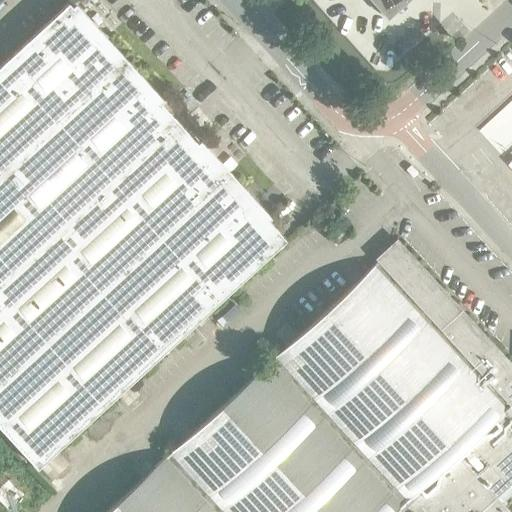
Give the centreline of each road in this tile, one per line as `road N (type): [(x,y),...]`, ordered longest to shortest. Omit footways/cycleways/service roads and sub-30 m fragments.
road 1 (unclassified): [(393,121),(362,125),(342,114),(236,0)]
road 2 (unclassified): [(511,245),(393,121)]
road 3 (unclassified): [(393,121),(511,12)]
